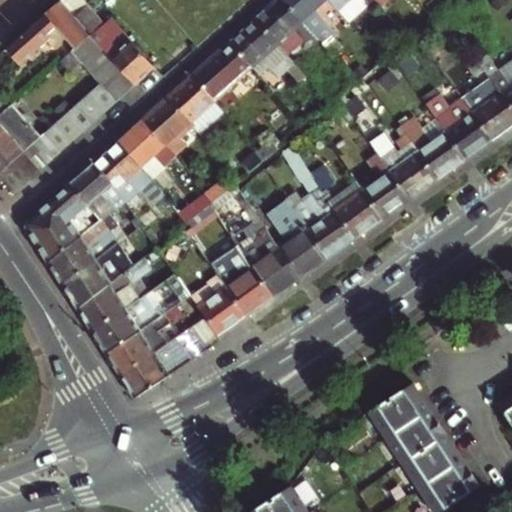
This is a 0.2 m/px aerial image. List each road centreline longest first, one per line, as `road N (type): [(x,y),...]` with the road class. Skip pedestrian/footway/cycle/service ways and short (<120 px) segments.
road 1 (tertiary): [(511,187),(255,367),(122,429)]
road 2 (tertiary): [(148,469),(225,431),(511,227)]
road 3 (residential): [(0,239),(122,429)]
road 4 (tertiary): [(0,508),(148,469)]
road 5 (tertiary): [(122,429),(0,476)]
